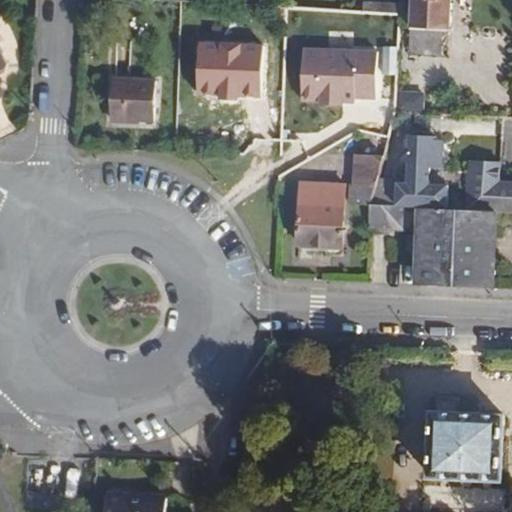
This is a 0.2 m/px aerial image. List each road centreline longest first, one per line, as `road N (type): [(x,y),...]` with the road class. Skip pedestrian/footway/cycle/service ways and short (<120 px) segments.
road 1 (tertiary): [(206,314),(258,305),(511,319)]
road 2 (residential): [(61,0),(56,166),(84,228)]
road 3 (tertiary): [(42,347),(74,382),(106,393),(141,392),(184,365),(206,314)]
road 4 (tertiary): [(206,314),(197,269),(165,233),(117,220),(84,228)]
